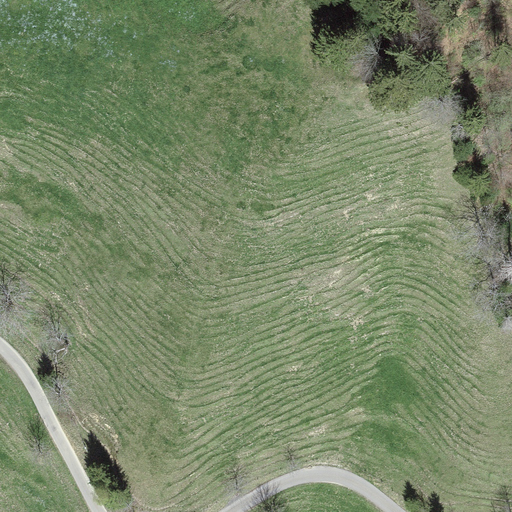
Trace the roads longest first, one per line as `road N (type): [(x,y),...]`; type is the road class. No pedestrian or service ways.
road 1 (track): [(0,346),(25,375),(99,511)]
road 2 (track): [(233,511),(268,489),(315,474),(351,480),(394,511)]
